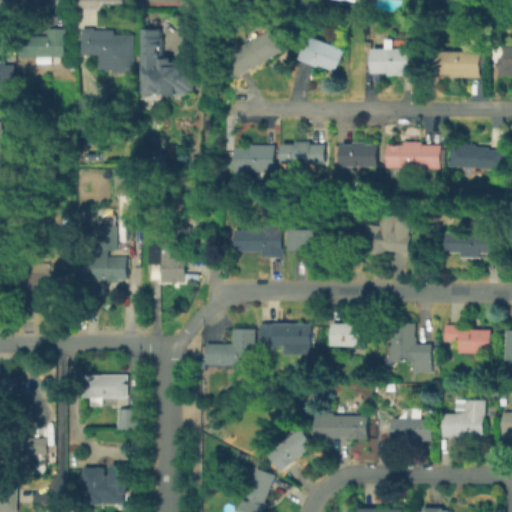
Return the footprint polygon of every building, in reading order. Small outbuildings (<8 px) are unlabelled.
[(242,76),(229,51),(275,26),(288,51),(242,76)] [(133,72),(133,75),(117,75),(117,72),(103,72),(103,57),(85,57),(85,28),(96,28),(96,32),(112,32),(112,36),(134,36),(133,72)] [(66,29),(66,57),(61,57),(61,65),(51,65),(51,57),(20,57),(21,35),(48,35),(48,29),(66,29)] [(197,66),(197,93),(188,93),(188,96),(144,96),(144,30),(165,30),(165,60),(174,60),(174,63),(188,63),(188,66),(197,66)] [(310,37),(346,51),(337,75),(300,61),(310,37)] [(413,58),(413,77),(390,77),(390,72),(375,72),(375,49),(387,49),(387,41),(413,41),(413,58)] [(511,46),(511,76),(503,76),(503,58),(507,58),(508,46),(511,46)] [(482,73),(482,77),(455,77),(455,73),(441,73),(441,52),(482,52),(482,73)] [(15,68),(15,84),(0,84),(0,61),(7,61),(7,68),(15,68)] [(107,120),(106,146),(86,145),(86,120),(107,120)] [(424,141),(424,146),(444,146),(444,169),(395,169),(395,146),(407,146),(407,141),(424,141)] [(284,164),(285,143),(329,144),(328,165),(284,164)] [(240,172),(240,145),(273,145),(273,172),(240,172)] [(359,173),(336,173),(336,145),(380,145),(380,168),(359,168),(359,173)] [(490,153),(503,154),(503,171),(454,168),(455,146),(475,147),(475,150),(491,150),(490,153)] [(133,194),(133,175),(114,174),(114,194),(133,194)] [(412,213),(408,254),(369,250),(371,223),(382,223),(383,210),(412,213)] [(121,226),(121,246),(97,246),(98,215),(117,215),(117,226),(121,226)] [(359,238),(361,222),(370,223),(369,239),(359,238)] [(191,228),(192,276),(200,275),(200,285),(162,286),(162,275),(152,275),(151,244),(161,244),(160,230),(191,228)] [(337,230),(336,253),(291,252),(292,228),(337,230)] [(283,251),(283,258),(263,258),(263,251),(238,251),(238,230),(283,230),(283,251)] [(483,253),(483,258),(464,258),(464,253),(450,253),(450,231),(499,232),(499,253),(483,253)] [(130,253),(130,280),(83,280),(83,259),(112,259),(112,253),(130,253)] [(50,264),(50,273),(69,273),(69,295),(30,295),(30,273),(36,273),(36,264),(50,264)] [(279,348),(263,348),(263,324),(314,323),(315,355),(294,356),(294,353),(279,353),(279,348)] [(417,323),(417,347),(431,347),(431,373),(411,373),(411,362),(394,362),(394,323),(417,323)] [(332,325),(368,326),(367,349),(331,347),(332,325)] [(467,325),(467,330),(493,330),(493,354),(463,354),(463,343),(447,343),(447,325),(467,325)] [(234,364),(209,364),(209,344),(234,344),(234,331),(255,331),(255,364),(234,364)] [(18,381),(18,405),(0,405),(0,374),(7,375),(7,381),(18,381)] [(130,376),(130,399),(105,399),(105,407),(93,407),(93,399),(84,399),(85,376),(130,376)] [(502,438),(511,437),(511,400),(511,411),(502,411),(502,438)] [(458,436),(449,436),(449,413),(458,413),(458,402),(485,403),(485,436),(458,436)] [(140,430),(122,431),(121,411),(140,411),(140,430)] [(371,438),(371,441),(348,441),(348,438),(319,438),(319,415),(371,415),(371,438)] [(394,441),(394,416),(437,417),(437,441),(394,441)] [(284,474),(272,459),(307,431),(319,446),(284,474)] [(57,437),(57,452),(49,452),(49,457),(29,457),(29,437),(57,437)] [(145,467),(145,489),(127,489),(128,506),(86,506),(86,469),(114,469),(114,467),(145,467)] [(243,511),(259,470),(276,476),(272,488),(275,489),(266,511),(243,511)] [(0,511),(0,485),(21,485),(21,511),(0,511)]
